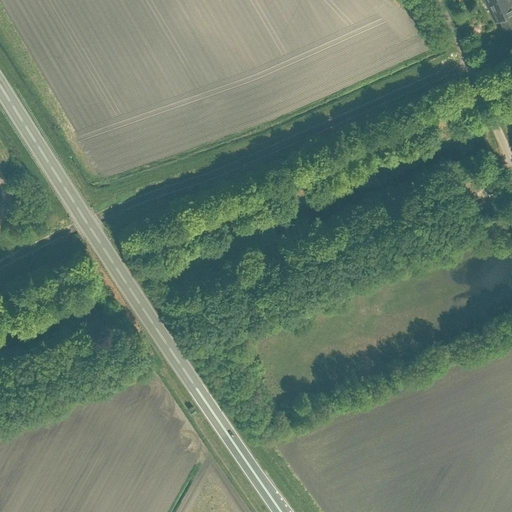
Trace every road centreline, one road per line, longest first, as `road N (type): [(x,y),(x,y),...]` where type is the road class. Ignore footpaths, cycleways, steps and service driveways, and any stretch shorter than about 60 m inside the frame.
road 1 (trunk): [(281,511),(0,83)]
road 2 (unclassified): [(278,181),(481,92)]
road 3 (track): [(511,159),(336,236)]
